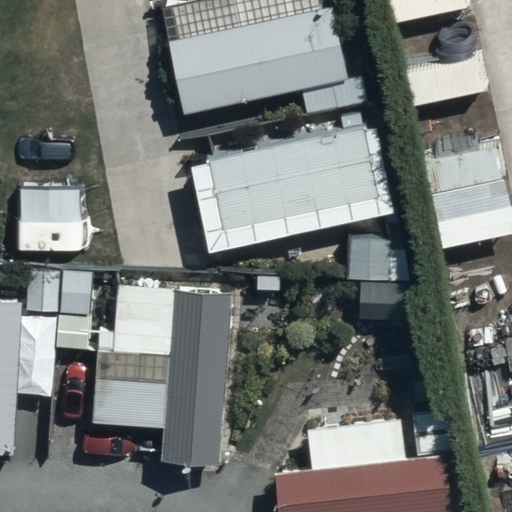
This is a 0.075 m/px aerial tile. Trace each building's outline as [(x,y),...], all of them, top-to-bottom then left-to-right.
[(187,0),(192,25),(171,28),(183,100),(298,81),(302,105),(368,94),(364,65),(347,68),(336,0),(322,2),(322,0),(187,0)] [(482,0),(402,0),(406,19),(484,4),(482,0)] [(418,54),(424,92),(491,80),(485,42),(418,54)] [(190,145),(207,239),(379,207),(362,114),(190,145)] [(485,120),(426,130),(434,177),(493,167),(485,120)] [(62,305),(62,256),(24,255),(24,289),(0,288),(0,442),(18,442),(19,412),(42,412),(43,372),(23,372),(24,304),(62,305)] [(62,256),(62,305),(61,354),(95,355),(95,305),(96,256),(62,256)] [(232,276),(117,275),(117,320),(97,320),(96,415),(164,416),(163,448),(230,449),(232,276)] [(410,416),(312,416),(312,447),(284,447),(284,511),(417,511),(418,510),(451,510),(451,447),(410,447),(410,416)]
